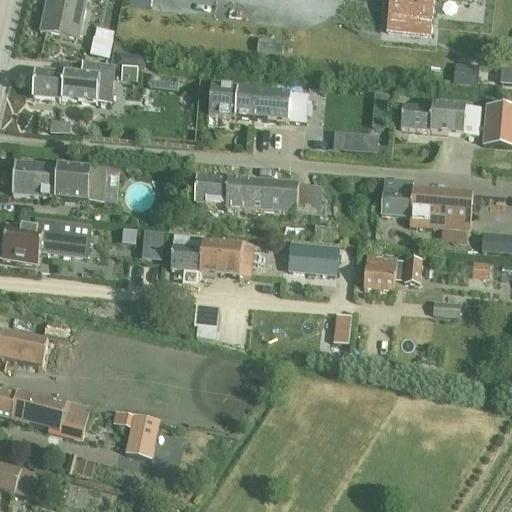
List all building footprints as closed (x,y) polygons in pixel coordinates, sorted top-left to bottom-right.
[(48,0),(41,34),(79,43),(87,0),(48,0)] [(438,0),(438,3),(468,7),(468,0),(393,0),(393,6),(390,6),(387,35),(430,40),(434,0),(438,0)] [(94,44),(114,49),(120,22),(100,17),(94,44)] [(290,45),(290,31),(263,32),(263,46),(290,45)] [(34,102),(112,109),(115,69),(82,66),(81,79),(36,75),(34,102)] [(462,66),(461,77),(488,78),(488,68),(462,66)] [(212,90),(210,119),(289,126),(305,128),(307,101),(292,100),(238,95),(238,93),(212,90)] [(403,111),(401,133),(478,140),(479,130),(481,113),(466,111),(432,108),(432,113),(403,111)] [(511,152),(511,111),(486,109),(482,150),(511,152)] [(13,200),(117,208),(119,175),(15,167),(13,200)] [(227,214),(320,221),(323,192),(198,182),(196,208),(227,210),(227,214)] [(440,247),(469,249),(473,200),(413,195),(414,185),(385,182),(381,220),(410,222),(410,231),(441,234),(440,247)] [(321,231),(342,233),(343,220),(322,218),(321,231)] [(8,231),(2,264),(38,270),(40,256),(87,262),(91,232),(36,225),(35,236),(8,231)] [(146,238),(145,250),(161,251),(162,240),(146,238)] [(174,239),(171,274),(184,276),(182,289),(198,291),(200,277),(250,282),(253,251),(189,245),(190,241),(174,239)] [(292,248),(290,275),(338,279),(340,252),(292,248)] [(407,264),(407,266),(398,265),(398,264),(367,261),(364,293),(395,296),(396,281),(405,282),(405,287),(420,289),(423,266),(407,264)] [(203,311),(201,331),(217,332),(219,313),(203,311)] [(0,363),(63,375),(68,349),(0,335),(0,363)] [(17,397),(17,400),(0,395),(0,423),(80,444),(87,415),(17,397)] [(152,459),(164,461),(167,447),(163,446),(164,439),(157,437),(159,425),(116,417),(114,426),(131,430),(125,459),(151,464),(152,459)] [(0,492),(28,501),(35,479),(0,469),(0,492)]
